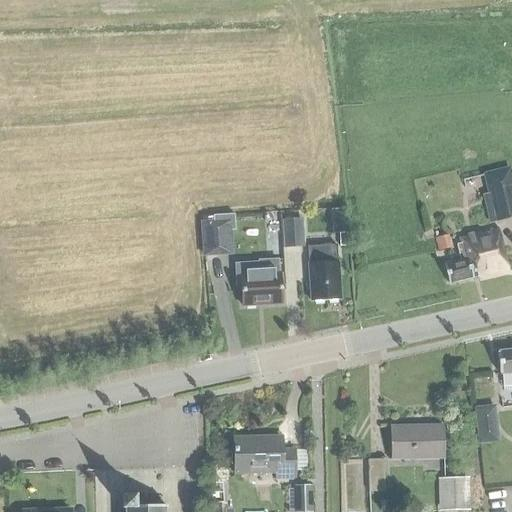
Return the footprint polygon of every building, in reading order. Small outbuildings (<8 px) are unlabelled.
[(484,199),(490,225),(511,219),(511,189),(508,173),(484,179),(488,198),(484,199)] [(304,247),(302,220),(281,221),(283,249),(304,247)] [(233,257),(230,221),(199,222),(202,258),(233,257)] [(503,274),(495,231),(457,239),(458,246),(454,247),(457,261),(442,264),(446,286),(475,279),(476,280),(503,274)] [(347,234),(338,234),(339,248),(348,247),(347,234)] [(447,236),(434,240),(437,250),(439,250),(439,252),(451,248),(447,236)] [(304,250),(306,304),(336,302),(334,249),(304,250)] [(277,274),(276,274),(275,261),(257,262),(257,264),(234,265),(234,285),(239,285),(239,307),(278,305),(277,274)] [(498,373),(499,373),(499,375),(500,375),(500,376),(511,375),(511,349),(496,351),(498,373)] [(495,406),(473,408),(478,445),(499,443),(495,406)] [(392,429),(393,461),(442,459),(441,427),(392,429)] [(274,475),(275,481),(294,480),(293,450),(281,450),(280,439),(256,440),(256,438),(233,439),(234,475),(252,474),(252,476),(274,475)] [(384,493),(383,462),(367,462),(369,494),(384,493)] [(437,480),(437,511),(447,511),(469,511),(468,479),(437,480)] [(293,487),(293,511),(312,511),(311,486),(293,487)] [(163,511),(164,511),(157,511),(156,501),(135,501),(134,497),(120,498),(121,511),(120,511),(163,511)]
